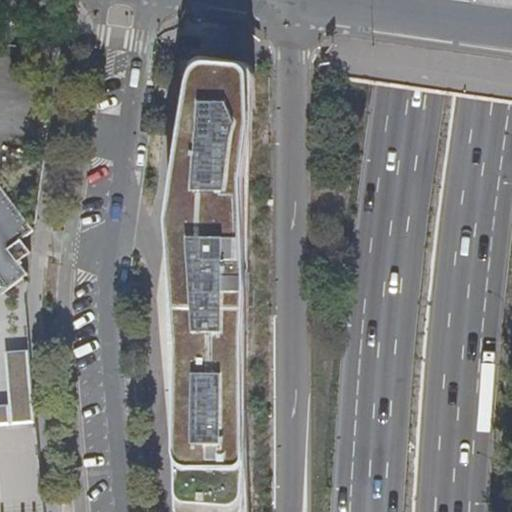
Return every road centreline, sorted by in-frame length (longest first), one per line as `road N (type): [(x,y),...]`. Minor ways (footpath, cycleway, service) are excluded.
road 1 (trunk): [(447,511),(506,0)]
road 2 (residential): [(122,511),(105,300),(144,0)]
road 3 (trunk): [(421,0),(365,511)]
road 4 (trunk): [(296,3),(288,511)]
road 5 (secondary): [(296,3),(511,32)]
